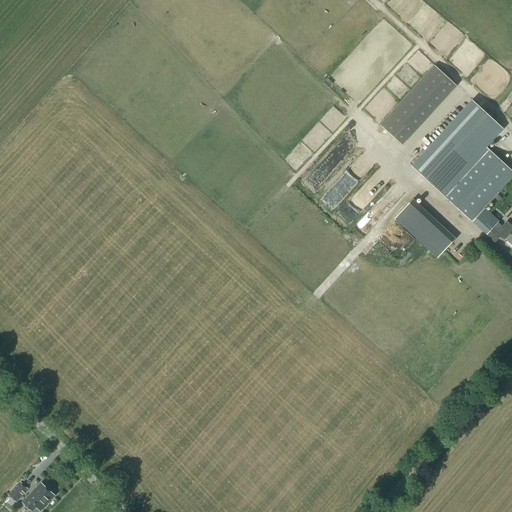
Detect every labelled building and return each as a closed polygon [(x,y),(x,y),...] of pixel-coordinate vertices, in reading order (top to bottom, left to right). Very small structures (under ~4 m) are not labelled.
[(433,68),(387,118),(408,138),(455,87),(433,68)] [(412,168),(441,195),(484,148),(502,129),(473,102),(412,168)] [(380,125),(402,145),(408,138),(387,118),(380,125)] [(471,222),(511,176),(511,172),(484,148),(441,195),(471,222)] [(491,203),(495,207),(502,199),(498,195),(491,203)] [(397,222),(427,249),(445,230),(414,203),(397,222)] [(498,222),(497,221),(484,210),(472,223),(486,235),(485,235),(494,243),(499,238),(505,242),(506,241),(511,246),(511,228),(506,223),(502,228),(496,223),(498,222)] [(445,230),(427,249),(437,259),(455,240),(445,230)] [(16,502),(27,490),(20,483),(8,495),(16,502)] [(38,490),(36,489),(23,503),(31,511),(35,506),(38,510),(39,509),(38,509),(40,507),(41,509),(46,503),(52,496),(53,496),(41,485),(42,486),(38,490)]
